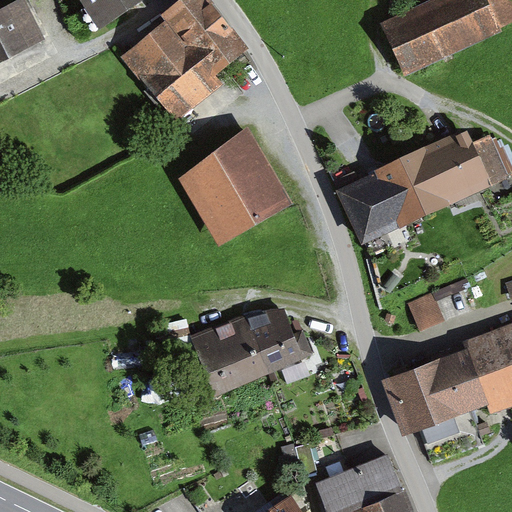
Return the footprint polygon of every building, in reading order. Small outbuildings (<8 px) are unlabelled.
[(99,36),(152,0),(68,0),(73,7),(78,4),(99,36)] [(208,75),(238,52),(197,0),(170,0),(150,15),(159,26),(118,57),(173,128),(220,91),(208,75)] [(511,33),(511,24),(502,0),(432,0),(379,21),(403,82),(496,46),(494,40),(511,33)] [(0,64),(43,42),(24,5),(0,17),(0,64)] [(395,240),(494,197),(468,136),(370,179),(374,189),(341,204),(360,246),(392,232),(395,240)] [(295,208),(252,139),(180,184),(223,253),(295,208)] [(409,307),(418,332),(444,322),(435,297),(409,307)] [(215,405),(304,366),(279,309),(190,348),(215,405)] [(511,329),(461,347),(465,357),(397,381),(414,429),(475,408),(480,423),(511,411),(511,329)] [(314,442),(287,446),(290,468),(317,464),(314,442)] [(406,511),(386,463),(320,491),(328,511),(406,511)] [(298,511),(291,503),(277,511),(298,511)]
